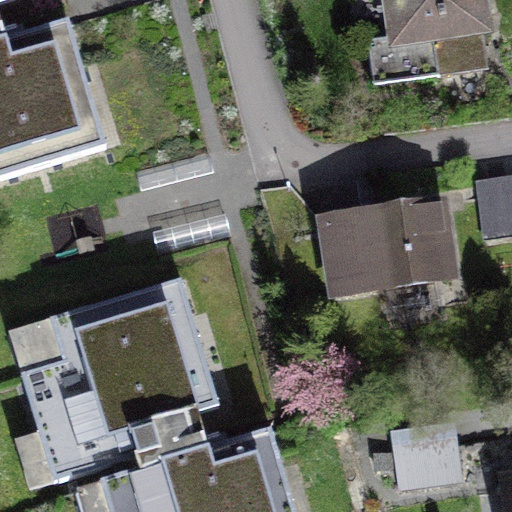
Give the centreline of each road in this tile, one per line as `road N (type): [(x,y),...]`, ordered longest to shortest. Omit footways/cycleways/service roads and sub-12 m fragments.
road 1 (residential): [(234,0),(278,160),(511,128)]
road 2 (residential): [(511,414),(366,435)]
